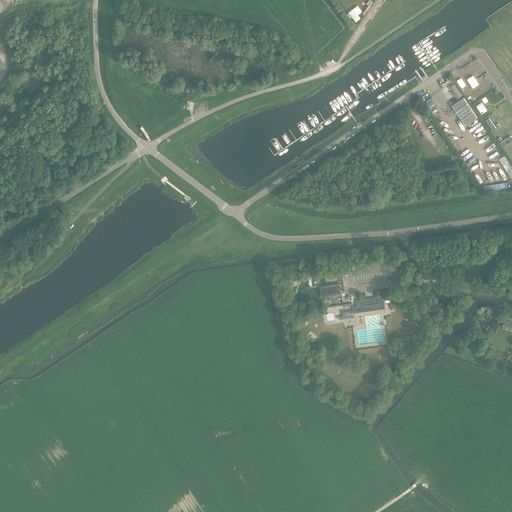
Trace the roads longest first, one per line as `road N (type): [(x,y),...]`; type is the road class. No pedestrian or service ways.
road 1 (unclassified): [(234,214),(471,52),(481,52),(506,94)]
road 2 (unclassified): [(148,148),(209,112),(335,68)]
road 3 (unclassified): [(0,243),(148,148)]
road 4 (unclassified): [(401,232),(277,238),(234,214)]
road 5 (unclassified): [(148,148),(122,125),(101,88),(95,0)]
road 6 (residential): [(511,298),(442,284),(401,232)]
